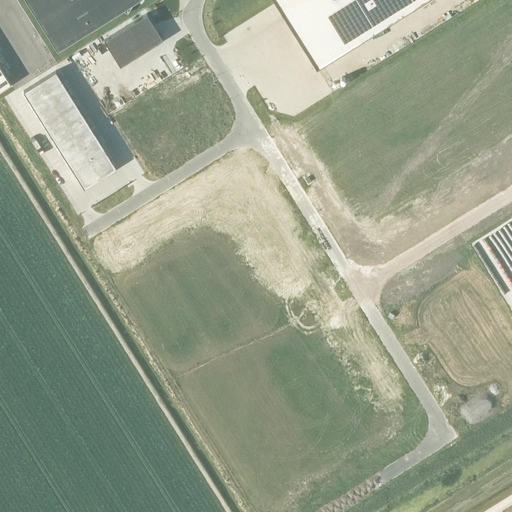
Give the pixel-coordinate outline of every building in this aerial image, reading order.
[(25,0),(57,50),(117,12),(122,9),(127,13),(135,0),(25,0)] [(274,0),(316,67),(423,0),(274,0)] [(120,65),(163,39),(147,13),(104,40),(120,65)] [(0,88),(10,82),(0,66),(0,88)] [(56,70),(23,89),(82,184),(115,164),(56,70)] [(185,74),(162,88),(176,109),(198,95),(185,74)] [(162,88),(140,102),(153,123),(176,109),(162,88)] [(355,91),(325,111),(365,174),(361,176),(370,191),(366,193),(380,217),(388,212),(400,230),(430,210),(355,91)] [(140,102),(115,118),(128,139),(153,123),(140,102)] [(252,183),(159,242),(202,310),(295,252),(252,183)] [(262,317),(234,335),(271,394),(326,360),(326,361),(341,351),(314,308),(272,334),(262,317)] [(369,367),(300,410),(327,452),(395,410),(369,367)]
